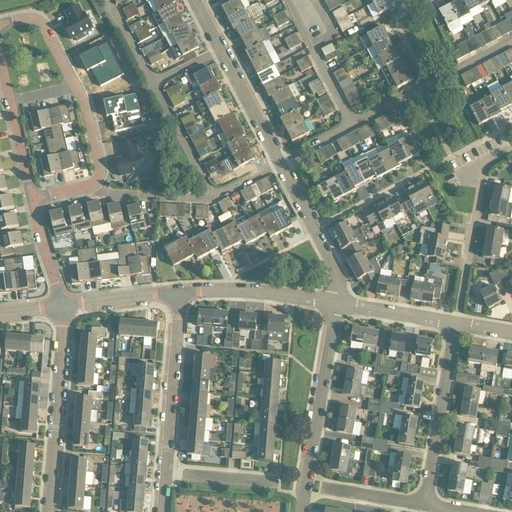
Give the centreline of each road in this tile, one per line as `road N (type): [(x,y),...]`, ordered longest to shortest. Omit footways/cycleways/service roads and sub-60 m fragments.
road 1 (residential): [(278,163),(511,38)]
road 2 (residential): [(160,511),(180,294)]
road 3 (residential): [(301,511),(333,298)]
road 4 (residential): [(47,511),(60,306)]
road 5 (residential): [(425,504),(456,322)]
road 6 (residential): [(278,163),(193,0)]
road 7 (residential): [(456,322),(479,189),(491,163)]
road 8 (residential): [(32,199),(97,180),(88,117),(74,88)]
road 9 (residential): [(180,294),(333,298)]
road 10 (residential): [(333,298),(336,271),(278,163)]
road 11 (residential): [(333,298),(456,322)]
road 12 (residential): [(60,306),(180,294)]
